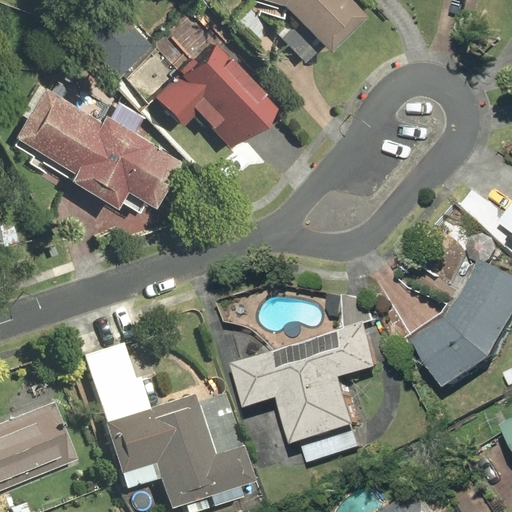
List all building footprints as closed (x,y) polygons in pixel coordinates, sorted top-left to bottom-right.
[(81,0),(64,18),(114,68),(147,35),(111,0),(81,0)] [(262,0),(273,3),(316,49),(357,11),(346,0),(262,0)] [(187,111),(220,146),(264,104),(204,41),(144,97),(171,126),(187,111)] [(42,80),(3,144),(101,204),(111,187),(141,205),(170,158),(42,80)] [(511,324),(511,275),(480,260),(449,323),(417,344),(449,390),(495,360),(511,324)] [(365,325),(231,365),(244,409),(280,398),(295,447),(357,429),(342,379),(378,369),(365,325)] [(511,391),(511,370),(501,376),(510,393),(511,391)] [(218,386),(97,422),(112,473),(148,462),(161,508),(247,483),(218,386)] [(0,421),(0,487),(67,460),(43,403),(0,421)]
